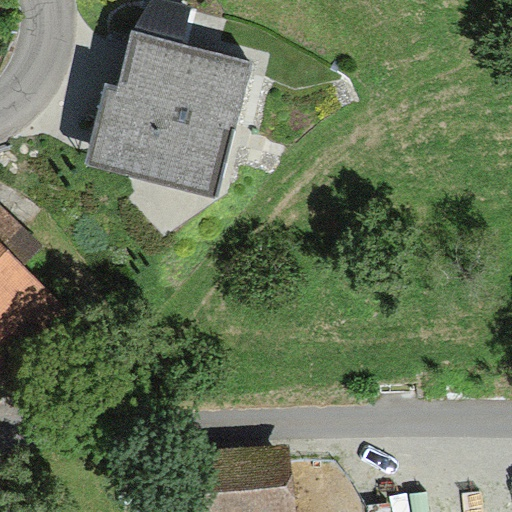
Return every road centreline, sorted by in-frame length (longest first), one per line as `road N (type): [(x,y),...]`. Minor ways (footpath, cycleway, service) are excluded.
road 1 (residential): [(0,446),(62,424),(511,416)]
road 2 (residential): [(0,106),(58,46),(51,0)]
